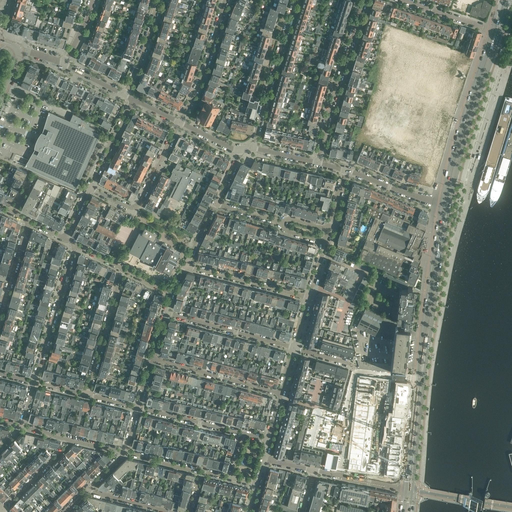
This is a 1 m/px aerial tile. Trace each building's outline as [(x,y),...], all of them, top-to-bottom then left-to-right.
[(16,4),(15,7),(16,7),(24,10),(27,10),(30,11),(39,14),(37,19),(37,20),(35,26),(40,28),(43,20),(44,20),(44,19),(47,11),(45,9),(42,7),(40,8),(32,6),(32,5),(33,0),(27,0),(26,3),(18,0),(18,1),(17,1),(17,2),(16,4)] [(140,3),(139,6),(147,8),(147,7),(148,6),(147,5),(148,3),(140,1),(138,0),(137,0),(137,2),(140,3)] [(475,6),(472,5),(469,14),(477,16),(478,15),(483,17),(486,16),(488,10),(489,11),(492,3),(484,0),(483,0),(483,3),(481,2),(475,4),(475,6)] [(66,1),(65,7),(69,8),(77,10),(77,11),(79,5),(71,3),(70,3),(66,1)] [(236,3),(235,6),(245,11),(248,12),(249,11),(243,8),(245,5),(238,1),(237,1),(236,3)] [(285,9),(286,5),(278,3),(274,2),(272,8),(276,9),(278,10),(284,12),(284,11),(285,10),(285,9)] [(351,6),(338,2),(336,7),(341,9),(349,11),(350,9),(351,7),(351,6)] [(203,3),(201,8),(213,12),(213,10),(214,9),(214,8),(214,7),(214,6),(206,4),(204,3),(203,3)] [(391,5),(390,8),(388,14),(393,16),(396,7),(391,6),(391,5)] [(233,11),(232,12),(240,15),(242,16),(243,16),(244,13),(247,14),(248,12),(245,11),(235,6),(234,9),(233,9),(232,11),(233,11)] [(268,8),(267,12),(269,12),(277,15),(278,14),(278,13),(278,12),(278,10),(276,9),(272,8),(271,7),(266,6),(265,8),(268,8)] [(301,9),(300,11),(311,15),(315,16),(315,14),(309,12),(310,9),(302,6),(302,7),(301,7),(301,8),(301,9)] [(14,12),(14,13),(22,15),(25,16),(26,17),(37,20),(37,19),(39,14),(30,11),(27,10),(24,10),(16,7),(16,8),(15,8),(14,12)] [(103,8),(101,13),(109,16),(111,10),(103,8)] [(201,8),(200,14),(203,15),(211,17),(212,15),(212,14),(213,13),(212,12),(213,12),(201,8)] [(332,9),(332,11),(337,13),(347,16),(348,14),(349,14),(350,12),(349,12),(349,11),(341,9),(338,8),(337,11),(332,9)] [(135,12),(134,15),(136,16),(144,18),(144,17),(145,16),(144,16),(145,13),(135,10),(135,12)] [(268,14),(267,17),(275,20),(276,19),(277,18),(276,17),(277,15),(269,12),(267,12),(263,11),(263,13),(268,14)] [(299,14),(298,15),(299,16),(307,19),(309,20),(310,20),(311,15),(300,11),(300,13),(299,14)] [(230,17),(241,21),(243,16),(242,16),(240,15),(232,12),(232,14),(231,14),(230,16),(231,16),(231,17),(230,17)] [(12,18),(12,19),(18,21),(24,22),(30,24),(35,26),(37,20),(26,17),(25,16),(22,15),(14,13),(13,15),(12,18)] [(109,16),(101,13),(101,14),(100,14),(100,15),(100,16),(99,18),(112,24),(114,24),(114,22),(108,20),(109,16)] [(337,13),(335,18),(346,22),(346,19),(347,20),(348,17),(347,17),(347,16),(337,13)] [(379,15),(371,13),(371,14),(370,14),(369,15),(370,16),(369,18),(377,20),(385,23),(386,21),(378,18),(379,15)] [(409,21),(408,23),(413,25),(414,23),(417,15),(416,15),(416,14),(414,13),(414,14),(411,13),(409,21)] [(199,15),(198,20),(201,21),(209,23),(210,23),(210,21),(211,18),(211,17),(203,15),(202,16),(199,15)] [(297,19),(297,20),(297,21),(297,22),(308,25),(310,20),(309,20),(307,19),(299,16),(299,17),(298,19),(297,19)] [(229,20),(228,22),(242,27),(242,25),(240,24),(241,21),(230,17),(229,17),(228,19),(229,20)] [(265,19),(264,22),(266,23),(274,25),(275,25),(275,23),(275,22),(275,20),(267,17),(267,18),(265,17),(265,19)] [(59,18),(57,24),(59,25),(65,26),(71,27),(72,22),(65,20),(59,18)] [(112,24),(99,18),(98,21),(97,21),(97,22),(97,23),(105,27),(108,28),(109,24),(112,24)] [(334,18),(332,23),(344,27),(345,25),(346,25),(346,22),(335,18),(334,18)] [(368,21),(367,23),(376,26),(380,27),(381,27),(381,25),(376,23),(377,20),(369,18),(368,19),(368,20),(368,21)] [(424,26),(423,28),(428,30),(429,28),(432,20),(430,20),(430,19),(427,18),(427,19),(427,18),(424,26)] [(8,27),(8,29),(9,30),(8,30),(19,33),(26,36),(28,30),(30,24),(24,22),(18,21),(12,19),(12,20),(10,26),(10,27),(9,27),(8,27)] [(39,31),(37,39),(38,39),(38,40),(40,40),(41,40),(42,40),(42,41),(45,32),(48,21),(44,20),(43,20),(40,28),(40,30),(39,31)] [(131,25),(132,26),(140,28),(141,28),(142,26),(141,26),(142,23),(134,21),(131,20),(130,22),(132,23),(131,25)] [(48,43),(48,42),(54,23),(48,21),(45,32),(42,41),(43,41),(43,40),(44,41),(44,42),(46,42),(47,42),(48,43)] [(227,26),(227,27),(235,29),(239,31),(241,27),(228,22),(228,23),(227,26)] [(296,26),(296,27),(308,31),(309,25),(308,25),(297,22),(297,24),(296,24),(295,25),(296,26)] [(57,24),(54,23),(48,42),(53,44),(56,35),(59,25),(57,24)] [(97,23),(95,29),(103,32),(105,27),(97,23)] [(335,27),(334,29),(342,32),(343,32),(344,29),(343,29),(344,27),(332,23),(331,23),(331,25),(335,27)] [(376,26),(367,23),(367,24),(366,24),(366,25),(367,26),(366,28),(377,32),(382,33),(383,31),(375,29),(376,26)] [(30,24),(28,30),(26,36),(27,36),(27,35),(28,36),(30,37),(32,36),(34,29),(35,26),(30,24)] [(199,28),(198,31),(206,33),(207,33),(207,31),(208,28),(199,26),(195,24),(194,26),(199,28)] [(59,25),(56,35),(53,44),(54,44),(56,43),(56,44),(56,45),(57,45),(58,45),(58,46),(59,46),(61,37),(65,26),(59,25)] [(34,29),(32,36),(33,38),(35,39),(35,38),(36,38),(36,39),(37,39),(39,31),(40,30),(40,28),(35,26),(34,29)] [(61,37),(59,46),(60,46),(63,47),(64,46),(67,40),(68,40),(72,28),(71,27),(65,26),(61,37)] [(452,27),(450,35),(454,36),(455,36),(458,28),(453,26),(452,27)] [(272,30),(264,28),(261,27),(259,33),(262,34),(270,37),(270,36),(271,36),(272,34),(271,34),(272,30)] [(365,31),(364,33),(372,36),(375,37),(377,32),(366,28),(366,29),(365,29),(364,31),(365,31)] [(93,34),(101,37),(103,32),(95,29),(94,31),(93,32),(93,33),(93,34)] [(332,29),(330,34),(341,37),(342,37),(342,34),(342,32),(334,29),(332,29)] [(131,31),(128,30),(127,33),(130,34),(129,36),(137,39),(137,38),(138,38),(138,37),(138,36),(139,34),(131,31)] [(159,35),(159,36),(166,39),(168,35),(172,36),(173,34),(168,33),(160,30),(159,32),(159,33),(158,34),(159,35)] [(465,32),(464,34),(468,35),(470,36),(479,39),(481,33),(471,30),(470,33),(469,33),(465,32)] [(224,34),(224,35),(224,36),(224,37),(232,39),(234,40),(236,35),(233,34),(226,32),(225,34),(224,34)] [(93,34),(91,40),(99,43),(101,37),(93,34)] [(196,38),(195,41),(203,44),(203,43),(204,43),(204,42),(203,41),(204,41),(204,39),(196,36),(190,34),(190,37),(196,38)] [(330,34),(328,39),(339,42),(340,42),(341,40),(340,40),(341,37),(330,34)] [(127,36),(124,35),(123,37),(126,38),(125,40),(128,41),(136,44),(136,43),(137,42),(136,41),(137,41),(137,39),(129,36),(127,36)] [(467,37),(466,41),(469,41),(477,44),(479,39),(470,36),(468,35),(467,37)] [(157,40),(157,41),(165,44),(166,41),(168,42),(170,43),(171,41),(166,39),(159,36),(158,37),(157,38),(157,39),(157,40)] [(330,42),(329,45),(337,48),(338,47),(339,45),(338,45),(339,42),(328,39),(325,38),(324,40),(330,42)] [(90,39),(88,44),(91,45),(96,47),(102,50),(105,45),(99,43),(91,40),(90,39)] [(258,39),(256,44),(259,44),(267,47),(268,45),(268,44),(269,43),(268,42),(258,39)] [(362,42),(361,44),(371,47),(372,45),(370,44),(371,41),(362,39),(361,41),(362,42)] [(475,50),(477,44),(469,41),(464,40),(463,46),(475,50)] [(156,45),(155,46),(163,49),(164,46),(169,48),(170,46),(165,44),(157,41),(156,43),(155,44),(156,45)] [(84,42),(82,46),(80,50),(82,51),(78,58),(79,60),(83,62),(87,54),(87,53),(91,45),(88,44),(85,42),(84,42)] [(289,47),(289,48),(298,50),(300,51),(302,46),(299,45),(291,42),(290,44),(289,45),(289,46),(289,47)] [(360,47),(359,49),(369,52),(371,47),(361,44),(360,44),(359,46),(360,47)] [(87,54),(83,62),(86,63),(88,64),(92,56),(96,48),(96,47),(91,45),(87,53),(87,54)] [(192,48),(191,51),(200,54),(201,53),(201,52),(201,51),(201,49),(193,46),(188,45),(188,47),(192,48)] [(461,45),(460,47),(463,49),(462,52),(463,52),(474,56),(475,50),(463,46),(461,45)] [(165,53),(166,50),(163,49),(155,46),(155,48),(154,48),(154,49),(154,50),(154,51),(162,54),(163,51),(165,53)] [(96,48),(92,56),(88,64),(93,66),(97,58),(94,57),(95,54),(97,51),(97,49),(96,48)] [(253,48),(252,54),(264,57),(264,55),(265,55),(265,53),(265,52),(253,48)] [(288,50),(288,53),(296,56),(297,53),(298,50),(289,48),(288,48),(288,50)] [(323,49),(322,54),(324,55),(326,56),(334,58),(334,57),(335,57),(336,55),(335,55),(336,53),(328,50),(323,49)] [(358,52),(357,54),(366,57),(369,58),(370,52),(369,52),(359,49),(358,50),(358,51),(358,52)] [(152,55),(152,56),(160,59),(161,56),(166,58),(167,56),(162,54),(154,51),(153,53),(152,53),(152,54),(152,55)] [(218,57),(228,60),(229,57),(232,58),(232,56),(227,54),(219,52),(219,54),(218,55),(217,56),(218,57)] [(103,59),(98,69),(103,72),(107,64),(107,63),(107,64),(104,62),(108,54),(106,53),(104,57),(103,59)] [(253,56),(252,59),(262,63),(262,62),(263,62),(263,60),(264,57),(252,54),(250,53),(249,55),(253,56)] [(287,55),(286,58),(294,61),(297,62),(299,56),(296,56),(288,53),(287,53),(286,55),(287,55)] [(322,54),(321,56),(323,57),(325,58),(324,62),(332,64),(332,63),(333,63),(334,61),(333,60),(334,58),(326,56),(324,55),(322,54)] [(356,57),(356,59),(366,63),(367,61),(365,60),(366,57),(357,54),(357,55),(356,55),(356,56),(356,57)] [(93,66),(93,67),(98,69),(103,59),(98,56),(97,58),(93,66)] [(150,61),(159,64),(160,59),(152,56),(152,58),(151,58),(150,59),(151,60),(151,61),(150,61)] [(188,56),(186,62),(188,62),(196,65),(197,64),(198,63),(197,62),(198,59),(188,56)] [(216,62),(227,65),(228,60),(218,57),(217,59),(216,60),(216,61),(216,62)] [(117,69),(113,77),(117,79),(119,78),(120,75),(122,76),(125,69),(123,68),(126,63),(128,60),(122,58),(121,61),(117,67),(117,68),(117,69)] [(249,61),(248,64),(260,68),(261,67),(262,66),(261,65),(262,63),(252,59),(249,58),(248,60),(249,61)] [(285,62),(284,64),(293,66),(296,67),(297,67),(298,65),(293,64),(294,61),(286,58),(286,59),(285,59),(285,60),(284,60),(284,61),(285,62)] [(113,65),(108,74),(110,74),(110,75),(113,77),(117,69),(117,68),(114,67),(117,61),(115,60),(114,61),(113,65)] [(319,60),(318,66),(323,67),(330,69),(332,64),(324,62),(323,62),(319,60)] [(148,66),(159,71),(160,67),(158,66),(159,65),(159,64),(150,61),(150,63),(149,64),(148,65),(148,66)] [(107,64),(103,72),(106,73),(108,74),(113,65),(111,63),(110,65),(107,64)] [(249,66),(248,69),(259,73),(259,72),(260,72),(260,71),(260,70),(260,68),(248,64),(247,63),(247,66),(249,66)] [(29,65),(27,69),(28,70),(35,73),(36,73),(43,76),(43,75),(38,72),(40,69),(38,67),(39,65),(35,64),(34,64),(33,66),(31,65),(29,65)] [(283,69),(291,71),(294,72),(296,67),(293,66),(284,64),(283,64),(283,65),(283,66),(283,69)] [(353,67),(353,69),(361,72),(366,74),(366,71),(361,70),(362,67),(353,64),(353,67)] [(147,70),(146,72),(147,72),(150,74),(150,75),(151,76),(155,77),(158,79),(159,77),(158,77),(160,71),(159,71),(148,66),(148,67),(147,67),(147,68),(147,69),(147,70)] [(185,69),(184,73),(193,75),(194,74),(194,73),(194,72),(195,70),(186,67),(184,67),(182,66),(181,68),(185,69)] [(399,132),(394,148),(421,156),(422,156),(423,157),(424,157),(425,158),(425,159),(426,160),(426,162),(426,163),(426,164),(420,185),(431,188),(432,188),(433,188),(433,187),(434,186),(437,174),(438,171),(439,166),(440,167),(440,164),(441,159),(442,160),(443,157),(442,157),(443,152),(441,151),(442,149),(443,149),(444,146),(444,147),(445,144),(444,144),(447,135),(449,136),(450,134),(449,133),(450,131),(449,130),(452,120),(453,120),(454,117),(455,114),(456,109),(457,109),(458,106),(457,106),(458,101),(459,101),(460,98),(461,93),(463,90),(462,90),(464,84),(462,84),(463,82),(461,81),(461,79),(449,76),(433,71),(432,72),(427,70),(419,67),(418,70),(419,70),(418,73),(417,72),(416,75),(417,76),(416,78),(416,79),(415,83),(414,83),(414,84),(415,84),(414,86),(413,86),(412,89),(413,89),(412,91),(411,94),(411,96),(410,96),(409,99),(410,99),(409,101),(408,104),(408,105),(408,107),(407,107),(406,110),(407,110),(406,112),(405,112),(404,115),(405,115),(404,117),(403,120),(403,122),(402,122),(401,125),(402,125),(401,128),(401,127),(400,130),(400,133),(399,132)] [(248,69),(246,74),(248,75),(257,78),(257,77),(258,77),(258,76),(258,75),(259,73),(248,69)] [(281,74),(290,76),(295,77),(296,75),(290,73),(291,71),(283,69),(282,69),(282,70),(281,70),(281,71),(282,71),(281,73),(281,74)] [(36,73),(35,73),(28,70),(27,70),(26,71),(27,72),(26,75),(34,78),(36,73)] [(43,82),(42,84),(40,87),(38,93),(43,95),(44,92),(50,82),(54,73),(49,70),(47,74),(45,78),(43,82)] [(181,71),(180,74),(182,74),(181,77),(183,77),(192,81),(193,78),(192,77),(193,75),(184,73),(181,71)] [(54,73),(50,82),(53,83),(52,86),(53,87),(55,84),(59,76),(57,75),(54,73)] [(211,78),(218,82),(220,79),(223,80),(224,78),(213,73),(212,76),(211,76),(210,77),(211,78)] [(289,79),(290,76),(281,74),(280,74),(280,75),(280,76),(280,77),(280,79),(288,81),(293,82),(294,80),(290,79),(289,79)] [(348,83),(348,84),(356,86),(358,86),(365,88),(366,84),(362,83),(364,79),(359,77),(351,74),(348,83)] [(26,75),(25,77),(24,77),(23,78),(24,79),(24,80),(34,84),(36,79),(34,78),(26,75)] [(175,87),(179,90),(187,94),(191,87),(183,82),(182,82),(176,79),(170,76),(169,75),(165,82),(175,87)] [(247,80),(248,80),(255,83),(256,83),(256,82),(257,81),(256,80),(257,78),(248,75),(247,80)] [(59,76),(55,84),(53,87),(52,89),(54,90),(57,85),(60,87),(64,78),(61,77),(59,76)] [(176,79),(182,82),(183,82),(191,87),(191,86),(192,82),(192,81),(184,78),(183,78),(183,77),(181,77),(180,79),(177,77),(176,79)] [(64,78),(60,87),(57,91),(60,93),(58,98),(60,99),(65,88),(69,81),(64,78)] [(209,83),(208,83),(216,87),(217,84),(229,89),(230,86),(226,85),(218,82),(211,78),(209,81),(208,81),(208,82),(209,83)] [(38,93),(40,87),(34,84),(24,80),(23,80),(23,79),(21,85),(21,87),(30,91),(30,89),(38,93)] [(149,88),(147,93),(147,94),(149,94),(150,94),(152,95),(156,87),(160,80),(158,79),(155,84),(154,86),(151,85),(150,86),(149,88)] [(247,82),(246,85),(254,88),(255,87),(255,86),(255,85),(255,83),(248,80),(247,80),(243,79),(243,81),(247,82)] [(69,81),(65,88),(60,99),(58,103),(63,105),(64,104),(70,91),(74,83),(69,81)] [(146,83),(145,83),(141,81),(140,84),(139,83),(137,87),(138,89),(141,91),(142,90),(142,91),(144,92),(147,93),(149,88),(150,86),(146,84),(146,83)] [(74,83),(70,91),(64,104),(63,105),(68,108),(74,96),(75,94),(79,86),(77,85),(78,85),(74,83)] [(206,87),(206,88),(216,92),(218,90),(221,91),(222,89),(216,87),(208,83),(207,86),(206,86),(206,87)] [(156,87),(152,95),(152,96),(153,96),(154,97),(155,97),(157,98),(161,90),(163,86),(161,84),(158,89),(156,87)] [(244,90),(245,90),(249,91),(252,93),(253,92),(254,91),(253,90),(254,88),(246,85),(242,84),(242,86),(243,87),(243,90),(244,90)] [(79,86),(75,94),(74,96),(76,97),(77,95),(80,97),(80,96),(84,89),(84,88),(83,88),(83,87),(82,87),(79,86)] [(161,90),(157,98),(160,99),(160,100),(161,100),(162,100),(166,92),(163,91),(165,86),(163,86),(161,90)] [(312,87),(311,92),(323,95),(324,95),(324,93),(325,90),(317,88),(312,87)] [(168,88),(166,92),(162,100),(164,101),(164,102),(166,103),(167,103),(171,95),(168,93),(170,89),(168,88)] [(214,98),(216,92),(206,88),(205,91),(204,91),(204,92),(204,93),(208,95),(214,98)] [(84,89),(80,96),(83,98),(82,100),(82,101),(79,107),(81,108),(85,99),(89,91),(87,90),(86,89),(85,89),(84,89)] [(111,89),(109,94),(124,101),(126,96),(111,89)] [(275,94),(283,96),(283,97),(288,98),(289,92),(287,92),(285,91),(277,89),(276,90),(275,91),(276,92),(275,94)] [(178,93),(172,105),(179,109),(184,101),(187,94),(179,90),(178,93)] [(239,95),(242,96),(249,99),(251,98),(250,97),(250,96),(251,96),(252,95),(253,94),(252,93),(249,91),(245,90),(244,90),(243,93),(239,92),(239,93),(233,91),(232,93),(239,95)] [(89,91),(85,99),(91,101),(95,93),(91,92),(89,91)] [(311,92),(309,97),(322,100),(322,98),(323,98),(323,96),(323,95),(311,92)] [(95,93),(91,101),(92,102),(91,104),(93,105),(90,109),(93,110),(95,106),(96,104),(96,103),(100,96),(95,93)] [(204,93),(202,98),(206,101),(220,107),(220,106),(222,107),(222,106),(223,104),(222,103),(222,102),(218,100),(214,98),(208,95),(204,93)] [(171,95),(167,103),(168,103),(168,104),(169,104),(170,104),(172,105),(177,95),(175,94),(174,96),(171,95)] [(274,97),(274,99),(282,102),(282,101),(285,102),(286,103),(288,98),(283,97),(283,96),(275,94),(274,95),(274,96),(274,97)] [(344,97),(344,99),(358,103),(359,101),(355,100),(356,97),(353,96),(345,94),(345,95),(344,95),(344,96),(344,97)] [(96,103),(101,106),(105,98),(100,96),(96,103)] [(309,97),(308,102),(320,105),(321,105),(322,103),(321,103),(322,100),(309,97)] [(108,100),(105,98),(101,106),(101,107),(106,109),(110,101),(108,100)] [(242,100),(241,103),(242,103),(248,105),(253,106),(256,108),(257,108),(258,104),(258,103),(259,102),(258,101),(259,100),(254,99),(251,98),(249,99),(250,99),(249,102),(242,100)] [(110,101),(106,109),(111,112),(111,111),(115,103),(112,102),(110,101)] [(220,107),(206,101),(205,103),(204,102),(200,109),(202,110),(199,116),(197,115),(196,118),(196,119),(197,119),(198,120),(199,120),(202,121),(201,121),(202,122),(202,121),(206,123),(206,124),(206,123),(211,125),(213,120),(214,120),(214,119),(215,117),(216,117),(216,116),(215,116),(217,113),(217,114),(217,113),(218,110),(219,110),(218,110),(220,107)] [(312,105),(311,108),(319,110),(320,110),(320,108),(320,105),(308,102),(307,102),(307,104),(312,105)] [(115,103),(111,111),(111,112),(107,118),(107,120),(110,122),(110,120),(109,119),(111,115),(114,116),(116,113),(120,107),(119,105),(115,103)] [(246,109),(245,113),(250,115),(249,116),(252,117),(253,117),(254,117),(255,116),(256,115),(255,114),(257,108),(256,108),(253,106),(248,105),(247,107),(244,106),(243,108),(246,109)] [(306,113),(318,116),(318,113),(319,113),(319,112),(319,111),(319,110),(311,108),(308,107),(306,113)] [(33,162),(31,167),(32,168),(49,176),(55,179),(75,187),(75,188),(78,182),(80,177),(87,161),(88,160),(95,144),(95,143),(96,142),(97,139),(99,134),(94,132),(95,129),(90,125),(91,122),(73,113),(70,121),(68,120),(52,113),(50,112),(44,132),(42,136),(44,137),(44,139),(42,144),(41,145),(39,145),(37,148),(40,149),(35,160),(34,160),(33,162)] [(305,112),(304,118),(316,121),(316,120),(317,120),(317,119),(317,118),(318,116),(306,113),(305,112)] [(133,114),(129,122),(128,124),(125,129),(131,132),(133,128),(134,125),(135,124),(139,116),(139,115),(135,113),(133,114)] [(219,125),(217,128),(218,128),(218,129),(219,129),(220,129),(222,130),(226,122),(228,118),(230,115),(227,114),(226,116),(226,117),(225,119),(222,118),(221,119),(218,124),(219,125)] [(349,118),(339,115),(339,116),(338,116),(338,118),(338,121),(346,123),(348,123),(350,124),(351,122),(348,121),(349,118)] [(139,116),(135,124),(134,125),(139,128),(140,126),(144,118),(143,118),(143,117),(142,117),(141,117),(139,116)] [(144,118),(140,126),(139,128),(144,130),(145,129),(149,121),(147,120),(146,119),(145,118),(144,118)] [(228,118),(222,130),(223,130),(223,131),(224,132),(225,132),(228,133),(230,128),(232,120),(228,118)] [(304,118),(303,123),(310,125),(315,126),(316,123),(317,122),(316,121),(304,118)] [(104,119),(101,124),(109,128),(112,123),(110,122),(107,120),(104,119)] [(149,121),(145,129),(144,130),(149,133),(150,131),(154,123),(153,123),(153,122),(152,121),(151,122),(149,121)] [(154,123),(150,131),(149,133),(154,135),(154,134),(158,126),(156,125),(156,124),(155,123),(154,123)] [(310,125),(309,127),(307,127),(306,130),(309,131),(311,131),(314,132),(316,133),(316,132),(318,126),(315,126),(310,125)] [(158,126),(154,134),(154,135),(159,138),(163,128),(163,127),(162,126),(161,127),(158,126)] [(159,138),(156,142),(155,145),(160,147),(162,144),(161,143),(159,142),(160,141),(160,140),(160,139),(161,138),(163,139),(163,138),(164,139),(168,131),(168,130),(164,128),(163,128),(159,138)] [(123,135),(124,136),(130,139),(133,133),(131,132),(125,129),(123,135)] [(346,134),(343,133),(335,131),(334,133),(333,134),(333,135),(333,136),(340,138),(341,138),(345,139),(346,134)] [(293,134),(288,133),(285,143),(288,144),(289,145),(290,145),(291,145),(293,134)] [(124,136),(122,141),(129,144),(132,139),(130,139),(124,136)] [(176,144),(175,147),(172,152),(177,154),(178,152),(180,147),(181,147),(185,138),(181,136),(179,137),(175,144),(176,144)] [(158,153),(160,147),(155,145),(151,143),(143,138),(140,144),(148,148),(156,152),(158,153)] [(185,138),(181,147),(180,148),(182,149),(183,147),(186,149),(190,141),(189,141),(189,140),(188,139),(187,140),(185,138)] [(331,144),(329,154),(333,155),(336,155),(338,146),(339,143),(339,139),(336,138),(335,145),(331,144)] [(122,141),(120,146),(127,149),(129,150),(130,148),(128,147),(129,144),(122,141)] [(190,141),(186,149),(191,151),(195,143),(194,143),(194,142),(193,142),(192,142),(190,141)] [(191,151),(190,153),(192,155),(190,158),(191,159),(193,159),(194,156),(199,146),(197,145),(197,144),(196,144),(195,144),(195,143),(191,151)] [(205,148),(200,145),(199,146),(194,156),(197,158),(195,162),(197,163),(199,159),(205,148)] [(120,146),(117,150),(124,154),(126,152),(130,154),(131,152),(129,150),(127,149),(120,146)] [(148,148),(146,153),(153,157),(156,152),(148,148)] [(199,159),(204,162),(205,161),(210,151),(207,150),(207,149),(205,148),(199,159)] [(360,153),(357,161),(359,162),(360,163),(362,164),(365,155),(362,154),(364,149),(362,148),(360,153)] [(117,150),(115,155),(122,159),(129,163),(130,163),(131,161),(123,157),(124,154),(117,150)] [(210,151),(205,161),(210,163),(215,153),(212,152),(211,151),(210,151)] [(169,158),(177,162),(178,162),(179,163),(182,157),(177,154),(172,152),(171,153),(171,154),(170,154),(170,155),(169,158)] [(365,155),(362,164),(363,164),(364,164),(367,165),(370,157),(372,153),(370,152),(368,156),(365,155)] [(146,153),(143,158),(151,162),(153,157),(146,153)] [(215,153),(210,163),(215,166),(215,165),(220,156),(217,155),(217,154),(216,154),(215,154),(215,153)] [(115,155),(112,160),(119,164),(122,159),(115,155)] [(220,156),(215,165),(220,168),(220,167),(221,166),(225,158),(224,158),(222,157),(221,156),(220,156)] [(139,162),(141,163),(148,167),(151,162),(143,158),(141,157),(139,162)] [(375,159),(370,157),(367,165),(369,166),(370,167),(371,168),(375,159)] [(225,170),(229,162),(229,160),(225,158),(221,166),(220,167),(225,170)] [(380,161),(375,159),(371,168),(373,169),(374,168),(376,169),(380,161)] [(119,164),(112,160),(110,165),(117,169),(119,164)] [(255,160),(251,168),(252,168),(256,170),(256,171),(257,170),(258,171),(261,173),(261,171),(262,171),(263,163),(260,162),(258,161),(258,162),(255,160)] [(380,161),(376,169),(379,170),(379,171),(381,172),(385,163),(380,161)] [(171,175),(170,178),(172,179),(173,179),(174,180),(177,181),(176,183),(172,191),(171,193),(170,196),(172,197),(179,200),(191,177),(192,178),(198,181),(199,181),(199,182),(201,179),(203,175),(199,173),(193,170),(189,168),(187,166),(184,171),(183,170),(179,169),(182,164),(179,163),(178,162),(177,162),(176,165),(175,164),(174,167),(174,168),(173,168),(171,171),(172,171),(170,174),(171,175)] [(389,165),(386,173),(389,175),(389,176),(391,176),(394,167),(392,166),(393,163),(391,162),(390,164),(389,165)] [(134,166),(138,168),(146,172),(148,167),(141,163),(139,166),(135,164),(134,166)] [(385,163),(381,172),(382,173),(383,172),(386,173),(389,165),(385,163)] [(9,168),(15,171),(17,172),(25,176),(27,172),(16,166),(11,164),(10,165),(9,168)] [(241,164),(240,168),(247,172),(249,169),(251,170),(252,168),(251,168),(243,164),(241,164)] [(110,165),(107,170),(109,171),(114,174),(115,175),(117,176),(119,176),(120,174),(117,173),(115,172),(117,169),(110,165)] [(275,165),(273,174),(272,177),(271,181),(273,182),(274,177),(275,174),(278,175),(280,167),(280,166),(275,165)] [(137,170),(136,173),(143,177),(146,172),(138,168),(134,166),(133,168),(137,170)] [(202,167),(199,173),(203,175),(203,174),(211,179),(214,173),(211,172),(209,171),(207,170),(205,169),(202,167)] [(394,167),(391,176),(392,177),(393,177),(396,178),(399,170),(394,167)] [(399,170),(396,178),(398,179),(399,180),(400,180),(404,172),(405,169),(400,167),(399,170)] [(240,168),(237,173),(245,177),(247,172),(240,168)] [(104,172),(102,175),(100,179),(101,179),(100,181),(100,183),(104,185),(107,178),(105,176),(106,174),(107,174),(109,171),(107,170),(105,169),(105,170),(104,171),(104,172)] [(15,171),(13,175),(23,180),(25,176),(17,172),(15,171)] [(404,172),(400,180),(402,181),(403,181),(406,182),(406,181),(409,174),(404,172)] [(414,174),(412,183),(413,183),(414,183),(417,184),(419,184),(421,176),(421,174),(420,174),(420,173),(415,172),(414,174)] [(136,173),(134,176),(131,174),(130,176),(134,178),(135,178),(141,181),(143,177),(136,173)] [(159,178),(167,182),(169,177),(161,173),(160,176),(159,176),(159,177),(159,178)] [(214,173),(211,179),(219,182),(222,177),(217,175),(214,173)] [(237,173),(234,178),(242,182),(245,177),(237,173)] [(15,177),(14,179),(21,183),(23,180),(13,175),(12,174),(11,176),(15,177)] [(107,178),(104,185),(109,187),(115,175),(114,174),(112,178),(111,177),(110,179),(108,178),(107,178)] [(115,175),(109,187),(114,190),(117,183),(115,181),(117,176),(115,175)] [(55,184),(38,177),(33,186),(41,190),(50,194),(55,184)] [(123,179),(131,183),(137,186),(138,186),(141,181),(135,178),(134,178),(133,180),(130,178),(129,179),(127,178),(126,179),(124,177),(123,179)] [(322,185),(321,187),(324,187),(324,188),(327,189),(327,187),(330,178),(324,177),(324,179),(323,179),(322,185)] [(157,183),(156,183),(164,187),(167,188),(169,184),(167,182),(159,178),(158,180),(157,181),(156,182),(157,183)] [(208,182),(210,183),(217,187),(219,182),(211,179),(210,178),(208,182)] [(234,178),(225,197),(226,199),(229,200),(231,199),(240,201),(243,193),(244,187),(245,184),(246,184),(242,182),(234,178)] [(336,180),(330,178),(327,187),(327,189),(326,193),(325,196),(329,197),(331,197),(333,189),(336,180)] [(7,181),(12,183),(19,187),(21,183),(14,179),(13,181),(10,180),(8,179),(7,181)] [(117,183),(114,190),(118,192),(122,185),(124,181),(121,180),(119,184),(117,183)] [(8,184),(10,186),(10,187),(12,188),(17,191),(19,187),(12,183),(7,181),(6,183),(8,184)] [(121,194),(122,194),(123,195),(127,187),(129,184),(127,183),(125,187),(122,185),(118,192),(119,193),(119,194),(121,194)] [(127,187),(123,195),(128,197),(132,190),(129,189),(131,185),(129,183),(129,184),(127,187)] [(154,188),(162,192),(164,187),(156,183),(155,185),(154,187),(154,188)] [(207,185),(205,187),(214,192),(217,187),(210,183),(208,186),(207,185)] [(351,190),(348,198),(352,199),(354,191),(358,193),(361,185),(354,183),(352,184),(350,190),(351,190)] [(61,187),(55,184),(50,194),(51,195),(56,197),(58,192),(61,187)] [(132,190),(128,197),(132,199),(133,199),(135,196),(135,197),(138,190),(139,191),(139,190),(140,188),(140,187),(138,186),(137,186),(135,188),(136,189),(135,192),(132,190)] [(206,190),(205,193),(212,196),(214,192),(205,187),(204,189),(206,190)] [(361,203),(363,204),(366,196),(369,197),(369,196),(371,189),(371,188),(366,187),(363,195),(361,202),(361,203)] [(12,188),(10,193),(6,203),(10,205),(11,204),(17,191),(12,188)] [(152,192),(152,193),(159,196),(162,192),(154,188),(153,190),(152,190),(152,191),(152,192)] [(257,206),(260,195),(256,194),(258,189),(256,188),(254,196),(251,204),(257,206)] [(40,193),(32,189),(29,194),(37,198),(40,193)] [(371,189),(369,196),(371,197),(375,199),(376,199),(379,192),(377,191),(375,190),(374,190),(371,189)] [(37,198),(46,202),(47,203),(51,195),(50,194),(41,190),(40,193),(37,198)] [(67,193),(66,195),(74,199),(77,194),(68,190),(66,192),(67,193)] [(260,195),(257,206),(262,207),(265,195),(263,194),(264,192),(261,191),(260,195)] [(4,193),(1,201),(6,203),(10,193),(8,192),(7,195),(4,193)] [(379,192),(376,199),(381,201),(384,194),(383,194),(382,193),(381,193),(379,192)] [(149,197),(157,201),(159,196),(152,193),(151,195),(150,195),(149,196),(149,197)] [(205,193),(202,197),(210,201),(212,196),(205,193)] [(29,194),(21,210),(37,218),(41,211),(46,202),(37,198),(29,194)] [(384,194),(381,201),(386,204),(389,197),(387,196),(386,195),(385,194),(385,195),(384,194)] [(55,198),(56,197),(51,195),(47,203),(49,204),(48,206),(50,207),(51,207),(54,201),(55,198)] [(62,197),(62,199),(71,204),(74,199),(66,195),(64,198),(62,197)] [(270,201),(267,209),(272,210),(272,211),(275,202),(276,200),(272,199),(273,196),(271,195),(271,196),(271,197),(270,201)] [(92,197),(90,201),(99,206),(100,204),(101,204),(102,201),(93,196),(92,197)] [(202,199),(200,202),(207,206),(210,201),(202,197),(200,196),(199,198),(202,199)] [(147,201),(147,202),(155,206),(157,201),(149,197),(148,199),(147,199),(147,201)] [(386,204),(386,205),(390,208),(391,206),(394,199),(393,198),(392,197),(391,198),(389,197),(386,204)] [(275,202),(272,211),(277,212),(280,204),(280,203),(281,200),(276,198),(276,200),(275,202)] [(285,206),(284,211),(289,213),(291,204),(292,202),(293,198),(291,198),(290,201),(287,201),(286,204),(285,205),(285,206)] [(62,199),(59,204),(61,205),(69,209),(71,204),(62,199)] [(347,205),(347,206),(355,208),(357,202),(356,201),(353,200),(349,199),(349,200),(348,199),(346,205),(347,205)] [(394,199),(391,206),(394,207),(391,214),(393,215),(399,201),(397,200),(397,199),(395,199),(394,199)] [(280,204),(277,212),(279,213),(280,214),(282,215),(283,214),(284,211),(285,206),(285,205),(282,204),(283,203),(283,201),(281,200),(280,203),(280,204)] [(58,211),(58,210),(61,205),(59,204),(54,201),(51,207),(54,209),(58,211)] [(100,206),(99,206),(90,201),(87,205),(95,209),(98,210),(100,206)] [(297,206),(294,214),(300,215),(302,207),(303,204),(303,203),(298,201),(297,204),(297,205),(297,206)] [(399,201),(394,213),(396,214),(398,209),(401,210),(404,203),(403,202),(402,202),(401,202),(399,201)] [(155,206),(147,202),(146,204),(145,204),(144,205),(145,207),(152,211),(155,206)] [(200,202),(198,207),(205,211),(207,206),(200,202)] [(291,204),(289,213),(294,214),(297,206),(297,205),(297,204),(295,203),(294,205),(291,204)] [(401,210),(400,212),(405,214),(409,205),(407,204),(406,203),(405,203),(404,203),(401,210)] [(302,207),(300,215),(305,217),(306,214),(307,209),(308,206),(303,204),(302,207)] [(364,212),(365,212),(371,215),(376,217),(380,218),(383,211),(381,210),(376,208),(373,207),(371,206),(367,204),(364,212)] [(41,211),(37,218),(42,221),(46,214),(48,211),(49,209),(50,207),(48,206),(47,205),(43,212),(41,211)] [(58,210),(59,210),(65,213),(66,214),(69,209),(61,205),(58,210)] [(95,209),(87,205),(85,209),(96,214),(97,212),(94,211),(95,209)] [(405,214),(405,215),(407,216),(408,213),(412,215),(415,208),(414,207),(412,206),(411,206),(409,205),(405,214)] [(195,206),(193,211),(195,212),(202,215),(205,211),(198,207),(195,206)] [(313,210),(310,219),(315,220),(317,215),(318,211),(318,210),(319,207),(317,206),(315,211),(313,210)] [(346,211),(354,213),(356,214),(357,214),(358,211),(357,211),(355,211),(355,208),(347,206),(346,211)] [(110,207),(106,214),(106,216),(105,218),(107,219),(104,224),(107,225),(110,219),(115,210),(113,209),(113,208),(111,207),(110,208),(110,207)] [(118,212),(118,211),(116,209),(115,210),(110,219),(113,220),(110,227),(112,228),(112,227),(115,221),(120,212),(118,212)] [(315,220),(322,223),(324,222),(325,217),(320,216),(321,211),(318,210),(318,211),(317,215),(315,220)] [(414,210),(413,213),(419,215),(426,218),(428,214),(427,214),(427,213),(421,210),(420,211),(419,213),(417,212),(418,211),(414,210)] [(48,211),(46,214),(42,221),(47,223),(51,216),(52,213),(48,211)] [(383,211),(380,218),(380,219),(385,221),(388,222),(391,214),(388,213),(385,212),(383,211)] [(124,215),(123,214),(123,213),(120,212),(120,213),(120,212),(115,221),(118,223),(117,225),(116,227),(115,228),(112,227),(112,228),(117,230),(120,224),(124,215)] [(195,212),(193,216),(200,220),(202,215),(195,212)] [(83,213),(81,217),(94,224),(95,222),(90,219),(91,217),(83,213)] [(217,213),(215,218),(222,221),(222,222),(224,219),(226,220),(227,216),(219,214),(217,213)] [(51,216),(47,223),(52,225),(57,216),(55,214),(54,215),(53,217),(51,216)] [(391,214),(388,222),(406,230),(409,223),(410,223),(409,223),(405,221),(403,220),(400,219),(393,215),(391,214)] [(413,216),(412,218),(418,221),(425,224),(426,220),(426,218),(419,215),(418,218),(413,216)] [(7,216),(4,225),(0,234),(3,235),(6,226),(8,227),(11,218),(7,216)] [(57,216),(52,225),(56,228),(59,220),(61,218),(57,216)] [(193,216),(190,221),(198,225),(200,220),(193,216)] [(228,225),(228,226),(226,231),(229,232),(230,226),(233,227),(235,219),(227,216),(226,220),(229,222),(228,225)] [(345,216),(344,222),(352,224),(354,225),(354,222),(353,221),(353,219),(352,219),(345,216)] [(81,217),(79,222),(80,222),(84,224),(86,225),(88,223),(93,226),(94,224),(81,217)] [(178,224),(186,228),(193,232),(195,231),(198,225),(190,221),(185,218),(182,217),(179,223),(178,224)] [(369,232),(367,236),(377,240),(385,221),(380,219),(380,218),(376,217),(369,232)] [(59,220),(56,228),(60,230),(62,229),(66,221),(61,218),(59,220)] [(215,218),(212,223),(220,226),(224,228),(226,230),(227,228),(220,225),(222,222),(222,221),(215,218)] [(14,219),(10,228),(13,229),(8,237),(10,238),(14,231),(15,230),(18,221),(14,219)] [(235,219),(233,227),(231,232),(233,232),(233,231),(237,232),(241,220),(235,219)] [(237,232),(237,235),(239,235),(240,232),(243,233),(243,230),(246,222),(245,221),(244,221),(243,221),(241,220),(237,232)] [(18,221),(15,230),(14,231),(10,238),(16,241),(17,239),(14,237),(15,234),(18,235),(19,232),(21,223),(18,221)] [(385,221),(377,240),(404,252),(412,232),(406,230),(388,222),(385,221)] [(411,224),(416,226),(424,229),(425,225),(425,224),(418,221),(417,224),(412,222),(411,224)] [(73,236),(76,238),(80,231),(83,226),(84,224),(80,222),(79,222),(72,235),(73,236)] [(251,224),(246,222),(243,230),(243,233),(242,237),(244,237),(245,234),(246,231),(249,232),(251,224)] [(212,223),(210,227),(217,231),(220,226),(212,223)] [(409,223),(406,230),(412,232),(422,236),(425,229),(424,229),(416,226),(411,224),(410,223),(409,223)] [(105,235),(111,238),(113,239),(116,233),(103,226),(98,224),(95,230),(100,232),(103,234),(105,235)] [(104,224),(103,226),(116,233),(117,230),(112,228),(110,227),(107,225),(104,224)] [(251,224),(249,232),(248,235),(247,238),(249,239),(250,235),(251,236),(251,233),(254,234),(256,225),(251,224)] [(256,225),(254,234),(252,240),(254,241),(256,234),(259,235),(262,227),(256,225)] [(83,226),(80,231),(76,238),(81,240),(85,233),(82,232),(84,227),(83,226)] [(156,236),(157,233),(145,227),(142,234),(139,233),(138,235),(129,252),(144,259),(143,261),(152,266),(152,267),(153,267),(153,268),(154,268),(155,267),(156,266),(170,273),(174,266),(172,266),(174,263),(175,263),(176,263),(177,263),(177,262),(177,261),(177,260),(180,254),(166,247),(167,246),(167,245),(166,244),(166,243),(165,243),(164,243),(163,244),(162,244),(161,246),(155,243),(156,240),(157,240),(158,240),(159,240),(159,239),(159,238),(159,237),(156,236)] [(210,227),(207,232),(214,236),(220,238),(220,237),(216,234),(217,231),(210,227)] [(259,235),(258,239),(263,241),(267,228),(267,229),(262,227),(259,235)] [(267,228),(263,241),(269,242),(272,230),(267,228)] [(32,230),(29,239),(27,248),(32,250),(34,243),(35,241),(38,232),(33,229),(32,230)] [(90,236),(86,243),(91,245),(94,238),(91,237),(95,230),(93,229),(92,231),(90,235),(90,236)] [(274,242),(277,234),(278,231),(277,230),(275,229),(274,230),(272,230),(269,242),(268,243),(273,245),(274,244),(274,242)] [(85,233),(81,240),(86,243),(90,235),(92,231),(90,231),(88,235),(85,233)] [(38,232),(35,241),(34,243),(36,243),(37,241),(40,243),(43,234),(38,232)] [(94,238),(91,245),(95,248),(99,240),(103,234),(100,232),(96,239),(94,238)] [(207,232),(205,237),(211,240),(212,241),(214,238),(219,240),(220,238),(214,236),(207,232)] [(404,252),(411,255),(411,254),(413,255),(412,258),(418,260),(419,258),(420,258),(422,253),(420,252),(423,247),(421,246),(421,245),(420,245),(424,237),(422,236),(412,232),(404,252)] [(40,243),(37,251),(40,252),(42,244),(45,245),(47,236),(43,234),(40,243)] [(99,240),(95,248),(100,250),(104,243),(105,241),(102,240),(105,235),(103,234),(99,240)] [(277,234),(274,242),(274,244),(279,246),(280,244),(282,236),(277,234)] [(7,242),(6,245),(14,247),(16,242),(16,241),(10,238),(8,237),(7,236),(5,241),(7,242)] [(45,245),(45,246),(42,253),(43,253),(45,254),(48,254),(50,247),(52,243),(53,239),(47,236),(45,245)] [(282,236),(280,244),(279,246),(281,247),(281,248),(283,249),(285,246),(287,238),(287,237),(282,236)] [(359,257),(359,258),(375,266),(385,271),(387,272),(395,276),(397,270),(400,265),(402,260),(404,254),(412,258),(413,255),(411,254),(411,255),(404,252),(377,240),(367,236),(366,239),(378,244),(375,250),(376,251),(375,253),(363,248),(359,257)] [(205,237),(202,244),(203,244),(207,246),(207,247),(209,248),(210,249),(212,246),(209,244),(211,240),(205,237)] [(108,246),(109,245),(109,244),(110,245),(113,239),(111,238),(107,245),(104,243),(100,250),(105,253),(108,247),(108,246)] [(287,238),(285,246),(288,247),(286,253),(288,254),(290,248),(293,239),(287,238)] [(58,245),(57,248),(64,249),(66,249),(66,247),(65,246),(53,239),(52,243),(55,243),(55,244),(58,245)] [(366,239),(363,248),(375,253),(376,251),(375,250),(378,244),(366,239)] [(306,252),(305,254),(314,256),(316,247),(315,245),(313,245),(311,244),(308,243),(308,246),(307,250),(306,252)] [(337,248),(335,253),(345,257),(346,258),(347,256),(343,254),(345,251),(338,248),(337,248)] [(215,254),(212,263),(218,265),(222,249),(219,249),(218,255),(215,254)] [(210,250),(209,254),(207,262),(212,263),(215,254),(215,252),(210,250)] [(220,256),(218,265),(221,265),(221,266),(223,266),(227,251),(224,251),(223,257),(220,256)] [(231,259),(229,267),(234,269),(236,260),(238,254),(236,253),(235,256),(232,256),(231,259)] [(335,253),(332,257),(340,261),(343,262),(345,257),(335,253)] [(52,258),(51,261),(52,262),(60,264),(61,260),(61,259),(62,259),(62,258),(55,256),(48,254),(45,254),(45,256),(50,257),(50,258),(52,258)] [(80,254),(77,262),(83,263),(84,264),(86,264),(87,265),(90,258),(81,254),(80,254)] [(236,260),(234,269),(238,270),(237,270),(239,270),(244,255),(242,254),(240,261),(236,260)] [(304,258),(307,259),(304,267),(309,268),(310,269),(314,256),(305,254),(304,258)] [(410,263),(418,266),(420,261),(418,260),(412,258),(404,254),(402,260),(404,261),(410,263)] [(24,258),(22,264),(34,267),(35,264),(31,263),(32,261),(24,258)] [(90,258),(87,265),(89,266),(91,267),(91,268),(94,270),(98,262),(90,258)] [(253,264),(250,273),(256,274),(258,265),(259,261),(257,260),(256,265),(253,264)] [(328,267),(331,268),(339,272),(341,273),(342,270),(344,271),(346,268),(346,267),(331,260),(328,267)] [(98,262),(94,270),(97,271),(96,272),(98,273),(99,272),(102,265),(98,262)] [(264,267),(261,276),(267,277),(269,268),(270,263),(268,263),(267,268),(264,267)] [(269,268),(267,277),(270,278),(272,279),(276,263),(274,263),(272,269),(269,268)] [(410,263),(409,265),(410,266),(409,269),(411,270),(418,273),(418,272),(419,270),(417,269),(417,268),(418,266),(410,263)] [(48,269),(47,272),(57,274),(58,271),(58,269),(50,267),(42,265),(42,267),(48,269)] [(102,265),(99,272),(98,273),(100,274),(100,273),(103,275),(107,267),(102,265)] [(107,267),(103,275),(106,276),(106,277),(103,282),(105,283),(107,278),(112,270),(107,267)] [(331,268),(328,273),(347,281),(349,277),(341,273),(339,272),(331,268)] [(20,269),(19,274),(30,277),(31,276),(29,276),(29,275),(28,274),(29,271),(20,269)] [(285,272),(283,281),(286,282),(288,283),(291,274),(292,270),(292,269),(289,269),(288,273),(285,272)] [(112,270),(107,278),(105,283),(112,285),(113,282),(109,281),(110,279),(114,280),(116,273),(115,271),(112,270)] [(409,275),(417,278),(419,273),(418,273),(411,270),(409,275)] [(44,276),(47,277),(55,280),(56,278),(57,274),(47,272),(46,271),(45,274),(44,276)] [(296,275),(293,284),(299,285),(302,275),(302,273),(297,271),(296,275)] [(387,272),(385,271),(382,278),(401,288),(401,292),(400,292),(400,297),(400,300),(399,300),(399,305),(399,308),(398,308),(398,313),(399,313),(398,316),(397,315),(397,321),(405,322),(404,325),(411,326),(411,322),(412,323),(412,317),(412,315),(413,315),(413,309),(412,309),(413,307),(414,307),(414,301),(413,301),(414,299),(415,293),(412,293),(413,288),(408,287),(408,284),(386,273),(387,272)] [(74,276),(74,278),(82,280),(85,281),(86,279),(83,278),(84,275),(83,275),(75,272),(74,273),(74,275),(74,276)] [(185,277),(185,278),(193,280),(199,282),(201,276),(198,275),(197,279),(194,278),(195,274),(189,273),(187,273),(186,276),(185,277)] [(328,273),(326,277),(335,281),(343,285),(346,286),(347,281),(328,273)] [(17,279),(28,282),(29,279),(30,279),(31,277),(30,277),(19,274),(17,279)] [(46,282),(54,285),(55,281),(55,280),(47,277),(44,276),(41,275),(39,275),(38,277),(44,279),(43,282),(46,282)] [(302,275),(299,285),(304,287),(307,278),(303,277),(304,275),(302,275)] [(407,281),(408,282),(414,285),(414,284),(415,284),(416,281),(417,278),(409,275),(410,275),(407,281)] [(325,280),(324,282),(334,287),(335,281),(326,277),(326,279),(325,280)] [(210,278),(208,286),(207,292),(209,292),(211,287),(214,288),(216,280),(210,278)] [(132,280),(129,288),(132,290),(131,292),(132,292),(133,290),(137,283),(132,280)] [(111,290),(112,285),(105,283),(98,281),(97,283),(100,284),(99,286),(100,287),(103,287),(111,290)] [(324,285),(323,287),(326,288),(334,292),(335,290),(333,290),(334,287),(324,282),(323,284),(324,285)] [(71,286),(71,288),(81,291),(81,290),(81,289),(80,289),(81,286),(71,283),(71,286)] [(132,292),(130,295),(130,296),(132,298),(135,291),(138,293),(142,285),(137,283),(133,290),(132,292)] [(16,284),(14,290),(26,293),(26,291),(23,290),(24,287),(16,284)] [(142,285),(138,293),(141,294),(141,295),(142,296),(143,295),(147,287),(142,285)] [(237,294),(235,299),(235,301),(237,302),(239,294),(241,295),(243,287),(239,285),(237,294)] [(52,290),(44,287),(42,287),(41,289),(43,290),(43,293),(51,295),(52,292),(52,290)] [(147,287),(143,295),(142,296),(144,297),(145,296),(148,297),(149,294),(152,290),(147,287)] [(108,298),(109,294),(96,290),(96,292),(96,295),(98,295),(108,298)] [(153,299),(161,301),(162,298),(161,297),(162,295),(157,294),(157,293),(152,290),(149,294),(154,295),(153,299)] [(261,291),(259,300),(259,302),(261,303),(262,301),(265,301),(267,293),(261,291)] [(319,292),(317,298),(328,301),(330,295),(319,292)] [(269,305),(272,294),(267,293),(265,301),(264,304),(269,305)] [(120,299),(134,303),(135,303),(135,301),(129,299),(130,297),(125,295),(122,294),(120,299)] [(272,294),(269,305),(275,307),(276,304),(278,296),(272,294)] [(13,295),(11,300),(20,302),(23,303),(23,301),(20,300),(21,297),(13,295)] [(278,296),(276,304),(275,307),(280,308),(281,306),(283,297),(278,296)] [(41,300),(40,303),(48,306),(49,302),(49,300),(38,297),(38,299),(40,300),(41,300)] [(286,307),(289,298),(283,297),(281,306),(280,308),(286,309),(286,307)] [(289,298),(286,307),(287,307),(286,309),(289,310),(289,311),(291,312),(291,311),(292,308),(294,300),(289,298)] [(317,298),(316,303),(327,306),(328,301),(317,298)] [(78,308),(80,308),(83,309),(84,307),(75,305),(76,301),(68,299),(68,300),(67,300),(66,301),(67,302),(66,304),(78,307),(78,308)] [(11,300),(9,306),(18,308),(22,309),(23,307),(19,306),(20,302),(11,300)] [(95,305),(97,306),(105,308),(107,303),(99,301),(96,300),(95,305)] [(294,300),(292,308),(291,311),(297,312),(300,302),(299,301),(294,300)] [(192,305),(189,313),(194,315),(198,302),(198,301),(196,301),(194,306),(192,305)] [(187,306),(183,305),(175,303),(173,308),(174,309),(181,311),(181,310),(182,307),(186,308),(187,306)] [(202,308),(200,316),(204,317),(208,303),(206,303),(205,305),(203,305),(202,308)] [(211,310),(208,318),(213,320),(217,304),(215,303),(213,311),(211,310)] [(316,303),(314,308),(326,311),(327,306),(316,303)] [(92,310),(96,311),(104,313),(105,308),(97,306),(95,305),(93,305),(92,310)] [(8,311),(22,315),(24,316),(24,314),(17,311),(18,308),(9,306),(8,311)] [(220,308),(219,313),(217,321),(221,322),(225,308),(225,307),(223,306),(223,309),(220,308)] [(38,310),(37,313),(45,316),(46,311),(38,308),(35,308),(35,309),(37,309),(37,310),(38,310)] [(118,308),(116,313),(127,316),(128,311),(126,311),(118,308)] [(314,308),(313,313),(324,317),(326,311),(314,308)] [(384,316),(366,308),(357,327),(375,335),(379,337),(380,334),(395,341),(392,366),(388,365),(388,364),(361,361),(360,356),(357,357),(358,357),(356,357),(359,368),(404,373),(404,372),(405,372),(408,343),(415,339),(416,332),(397,323),(397,322),(384,316)] [(63,314),(75,318),(76,318),(77,316),(72,315),(73,312),(65,309),(63,314)] [(92,315),(94,316),(102,318),(104,313),(96,311),(92,310),(89,309),(88,311),(93,313),(92,315)] [(237,317),(234,326),(239,327),(243,310),(241,309),(239,318),(237,317)] [(147,316),(147,318),(154,321),(156,316),(148,313),(146,313),(143,312),(143,314),(147,316)] [(115,318),(123,321),(126,321),(127,316),(116,313),(115,318)] [(313,313),(311,319),(323,322),(324,317),(313,313)] [(93,319),(93,321),(101,323),(102,318),(94,316),(92,315),(87,314),(86,316),(93,319)] [(245,320),(243,328),(248,329),(252,314),(250,314),(249,317),(248,320),(245,320)] [(6,317),(5,322),(14,325),(15,322),(14,322),(15,319),(6,317)] [(261,324),(259,323),(256,331),(261,333),(265,317),(263,317),(261,324)] [(34,321),(34,324),(42,326),(43,321),(35,319),(32,318),(31,320),(34,321)] [(268,324),(265,334),(269,335),(274,319),(272,318),(270,324),(268,324)] [(311,319),(310,324),(321,327),(323,322),(311,319)] [(188,325),(187,326),(185,333),(188,334),(186,339),(182,338),(181,342),(185,343),(187,343),(188,344),(188,341),(190,335),(192,326),(188,325)] [(200,329),(192,326),(190,335),(196,336),(195,340),(194,340),(193,343),(188,341),(188,344),(193,345),(195,346),(196,343),(198,337),(200,329)] [(3,327),(2,332),(14,336),(14,333),(11,332),(12,330),(3,327)] [(32,332),(31,334),(39,336),(40,331),(32,329),(29,328),(29,331),(32,332)] [(112,328),(110,333),(119,336),(125,337),(126,335),(119,333),(120,331),(112,328)] [(83,334),(89,336),(97,338),(98,333),(83,329),(83,331),(83,334)] [(175,332),(167,329),(166,334),(179,338),(180,336),(174,335),(175,332)] [(200,329),(198,337),(196,343),(198,343),(200,337),(202,338),(205,330),(200,329)] [(286,329),(286,331),(283,339),(288,340),(289,339),(291,332),(290,332),(288,331),(289,329),(286,329)] [(58,334),(57,335),(68,339),(68,337),(67,337),(68,336),(66,336),(67,332),(59,330),(58,334)] [(213,332),(211,340),(210,342),(216,344),(216,342),(219,334),(213,332)] [(109,338),(117,341),(124,342),(124,340),(118,338),(119,336),(110,333),(109,338)] [(307,334),(305,339),(316,342),(315,342),(316,337),(307,334)] [(224,348),(223,350),(226,351),(227,345),(229,345),(231,337),(227,336),(224,348)] [(231,337),(229,345),(231,346),(230,352),(228,352),(227,354),(231,356),(232,354),(233,349),(234,347),(236,338),(231,337)] [(0,338),(0,343),(7,345),(9,346),(11,341),(9,340),(0,338)] [(107,343),(118,346),(123,347),(124,345),(116,343),(117,341),(109,338),(107,343)] [(320,347),(320,349),(325,351),(328,339),(323,338),(322,341),(321,344),(320,347)] [(29,341),(28,345),(36,347),(37,342),(27,339),(27,340),(29,341)] [(305,339),(304,345),(314,348),(316,342),(305,339)] [(328,339),(325,351),(330,352),(333,341),(328,339)] [(56,340),(54,345),(71,350),(72,348),(63,345),(64,343),(56,340)] [(164,340),(162,345),(178,349),(178,347),(171,345),(172,342),(164,340)] [(240,340),(238,348),(237,350),(235,357),(238,357),(240,348),(242,349),(245,341),(240,340)] [(249,342),(245,341),(242,349),(240,358),(244,359),(245,357),(243,356),(245,350),(247,350),(249,342)] [(333,341),(330,352),(335,354),(338,342),(333,341)] [(338,342),(335,354),(341,355),(344,344),(338,342)] [(0,343),(0,349),(6,351),(8,351),(10,352),(12,352),(13,350),(6,348),(7,345),(0,343)] [(92,353),(94,348),(86,345),(79,344),(78,343),(78,345),(78,346),(85,348),(84,351),(92,353)] [(107,343),(106,348),(117,351),(120,352),(121,349),(118,348),(118,346),(107,343)] [(258,344),(253,343),(251,351),(249,357),(252,358),(253,352),(255,352),(258,344)] [(344,344),(341,355),(346,357),(349,345),(344,344)] [(349,345),(346,357),(351,358),(354,349),(349,348),(349,345)] [(137,350),(136,353),(144,355),(145,355),(146,353),(145,352),(146,350),(134,347),(132,346),(131,349),(137,350)] [(266,347),(262,346),(259,358),(258,359),(260,360),(261,357),(263,358),(264,355),(266,347)] [(117,351),(106,348),(105,353),(116,356),(119,357),(120,355),(116,354),(117,351)] [(271,348),(268,356),(267,362),(269,363),(271,356),(273,357),(275,349),(271,348)] [(26,350),(24,349),(24,351),(26,352),(25,355),(29,356),(31,357),(34,358),(34,357),(35,357),(35,355),(35,352),(26,350)] [(52,353),(52,355),(59,357),(62,358),(62,356),(60,355),(61,352),(53,350),(52,350),(51,352),(52,353)] [(195,355),(193,364),(197,365),(201,351),(199,350),(198,353),(196,352),(195,355)] [(3,359),(1,367),(5,368),(10,352),(8,351),(5,359),(3,359)] [(204,358),(201,366),(206,367),(210,353),(208,352),(206,358),(204,358)] [(213,360),(210,368),(215,370),(219,355),(219,352),(217,352),(215,361),(213,360)] [(12,361),(9,370),(13,371),(16,362),(17,358),(19,354),(18,354),(16,353),(14,361),(12,361)] [(103,358),(112,361),(118,362),(118,360),(115,359),(116,356),(105,353),(103,358)] [(23,355),(20,354),(18,362),(16,362),(13,371),(18,372),(20,363),(22,356),(23,355)] [(24,364),(22,373),(26,374),(31,357),(29,356),(26,365),(24,364)] [(78,361),(81,361),(89,364),(91,358),(82,356),(81,356),(81,358),(79,358),(78,361)] [(301,356),(299,362),(308,364),(310,359),(301,356)] [(31,357),(26,374),(29,375),(31,374),(35,358),(34,357),(34,358),(31,357)] [(222,360),(219,371),(223,372),(226,364),(227,358),(225,357),(225,359),(223,358),(222,360)] [(101,364),(110,366),(119,369),(120,366),(111,364),(112,361),(103,358),(101,364)] [(231,362),(228,373),(233,375),(235,366),(236,365),(237,361),(235,360),(234,363),(231,362)] [(45,370),(45,369),(44,369),(42,376),(43,378),(47,379),(51,362),(49,361),(47,370),(45,370)] [(81,361),(81,362),(79,368),(87,370),(89,364),(81,361)] [(240,368),(238,376),(243,377),(246,363),(244,362),(242,368),(240,368)] [(322,362),(319,373),(324,375),(327,364),(322,362)] [(53,371),(51,380),(56,381),(60,364),(58,364),(56,372),(53,371)] [(100,369),(110,372),(114,373),(115,370),(110,369),(110,366),(101,364),(100,369)] [(327,364),(324,375),(324,374),(329,375),(332,365),(327,364)] [(332,365),(329,375),(334,377),(334,378),(337,367),(332,365)] [(66,375),(64,383),(69,384),(72,373),(73,367),(69,366),(68,366),(68,368),(70,369),(69,375),(66,375)] [(156,367),(155,372),(170,376),(171,374),(165,372),(166,369),(157,366),(156,367)] [(337,367),(334,378),(339,379),(343,368),(337,367)] [(343,368),(339,379),(345,381),(348,370),(343,368)] [(100,369),(98,374),(113,378),(114,376),(112,376),(109,375),(110,372),(100,369)] [(80,378),(78,386),(81,387),(82,387),(84,379),(87,371),(82,370),(82,371),(81,374),(81,375),(80,378)] [(130,374),(129,377),(137,380),(139,375),(127,371),(126,373),(130,374)] [(296,372),(295,377),(305,380),(304,380),(305,375),(296,372)] [(185,374),(182,382),(181,387),(180,389),(183,390),(185,383),(187,383),(189,375),(185,374)] [(360,376),(348,468),(396,474),(398,471),(397,469),(399,466),(398,463),(400,461),(399,458),(400,455),(399,452),(401,450),(400,447),(402,444),(401,441),(402,439),(401,436),(403,433),(402,430),(401,430),(402,425),(403,425),(405,420),(405,415),(407,409),(406,404),(408,399),(408,393),(410,388),(409,382),(360,376)] [(131,383),(133,384),(136,385),(137,380),(129,377),(128,377),(126,382),(131,383)] [(163,380),(153,377),(152,382),(165,386),(166,383),(162,382),(163,380)] [(295,377),(293,383),(303,385),(305,380),(295,377)] [(202,379),(200,387),(198,394),(200,395),(202,387),(204,388),(206,380),(202,379)] [(6,381),(4,390),(3,395),(5,396),(6,390),(10,391),(12,382),(6,381)] [(211,381),(208,389),(206,399),(208,400),(209,393),(210,394),(211,389),(213,390),(215,382),(211,381)] [(152,382),(150,387),(160,389),(159,391),(162,392),(164,387),(167,388),(167,386),(165,386),(152,382)] [(126,390),(124,398),(129,399),(131,391),(133,384),(131,383),(129,390),(126,390)] [(219,383),(217,391),(215,398),(218,399),(219,394),(221,395),(222,392),(224,384),(219,383)] [(293,383),(292,388),(302,391),(303,385),(293,383)] [(17,384),(15,392),(14,395),(16,396),(17,394),(20,395),(20,394),(23,385),(17,384)] [(116,387),(114,395),(119,397),(119,396),(122,384),(120,384),(119,388),(116,387)] [(131,391),(129,399),(133,400),(134,399),(138,386),(136,385),(133,384),(131,391)] [(331,389),(330,389),(342,392),(343,387),(341,386),(338,385),(335,384),(333,384),(332,389),(331,389)] [(23,385),(20,394),(20,395),(19,397),(21,397),(21,400),(19,399),(19,400),(18,402),(19,403),(23,404),(28,388),(27,386),(23,385)] [(292,388),(290,393),(300,396),(302,391),(292,388)] [(37,390),(35,398),(38,399),(37,404),(34,403),(33,405),(36,406),(38,406),(40,399),(41,397),(40,397),(42,392),(43,390),(39,389),(37,390)] [(150,389),(148,395),(146,402),(146,403),(151,405),(153,396),(153,395),(154,392),(155,390),(150,389)] [(330,389),(329,394),(340,397),(342,392),(330,389)] [(41,397),(40,399),(38,406),(40,407),(42,400),(44,400),(46,391),(43,390),(42,392),(40,397),(41,397)] [(245,390),(243,398),(241,405),(244,406),(245,399),(248,400),(250,391),(245,390)] [(51,392),(48,401),(47,405),(47,408),(48,409),(49,409),(50,405),(50,402),(53,402),(55,393),(51,392)] [(254,393),(252,401),(250,408),(252,408),(254,401),(256,402),(259,394),(254,393)] [(290,393),(289,398),(299,401),(300,396),(290,393)] [(59,394),(57,403),(55,409),(55,411),(56,411),(57,411),(59,404),(61,404),(63,395),(59,394)] [(330,395),(329,400),(339,403),(340,397),(329,394),(330,395)] [(267,396),(263,395),(260,406),(259,409),(263,410),(267,396)] [(68,396),(65,405),(63,413),(64,413),(66,413),(67,406),(70,406),(72,397),(68,396)] [(159,398),(156,406),(162,407),(165,397),(165,396),(162,396),(161,398),(159,398)] [(193,396),(192,398),(191,402),(188,413),(191,414),(192,415),(193,414),(194,414),(197,404),(193,403),(195,396),(193,396)] [(272,397),(267,396),(263,410),(263,413),(267,414),(268,415),(273,399),(272,397)] [(165,397),(162,407),(167,409),(170,398),(165,397)] [(80,399),(76,398),(74,407),(73,411),(72,415),(73,415),(74,415),(76,408),(78,408),(80,399)] [(170,398),(167,409),(173,410),(173,409),(176,398),(174,398),(174,399),(170,398)] [(84,400),(82,409),(80,417),(82,417),(83,417),(84,410),(86,410),(89,401),(84,400)] [(181,400),(178,411),(180,411),(181,412),(182,412),(183,412),(186,401),(181,400)] [(329,400),(327,405),(337,408),(339,403),(329,400)] [(186,401),(183,412),(186,412),(186,413),(187,413),(188,413),(191,402),(186,401)] [(93,402),(91,412),(89,419),(91,420),(92,416),(93,412),(95,413),(97,403),(93,402)] [(289,402),(287,408),(296,411),(296,410),(305,413),(307,414),(309,408),(289,402)] [(17,409),(14,418),(17,419),(19,418),(23,404),(19,403),(18,405),(17,409)] [(197,404),(194,414),(196,415),(197,416),(198,416),(199,416),(202,405),(197,404)] [(225,404),(223,410),(220,421),(223,422),(224,423),(225,422),(228,411),(225,411),(227,404),(225,404)] [(33,413),(31,413),(29,421),(29,422),(33,423),(36,414),(38,406),(36,406),(33,405),(32,408),(35,408),(33,413)] [(202,405),(199,416),(202,416),(202,417),(203,417),(204,417),(207,406),(202,405)] [(207,406),(204,417),(207,418),(209,419),(209,418),(210,418),(212,408),(207,406)] [(230,406),(228,411),(225,422),(228,423),(228,424),(230,424),(230,423),(231,423),(234,413),(231,412),(232,406),(230,406)] [(110,407),(108,416),(106,423),(108,424),(110,416),(112,417),(114,408),(110,407)] [(236,407),(234,413),(231,423),(234,424),(234,425),(235,425),(236,425),(239,414),(236,413),(237,407),(236,407)] [(40,415),(37,424),(41,425),(46,408),(44,408),(42,415),(40,415)] [(212,408),(210,418),(212,419),(212,420),(214,420),(215,420),(218,409),(212,408)] [(118,409),(116,418),(114,425),(116,426),(117,422),(118,418),(120,419),(123,410),(118,409)] [(218,409),(215,420),(218,420),(218,421),(219,421),(220,421),(223,410),(218,409)] [(48,417),(45,426),(50,427),(54,411),(52,410),(50,417),(48,417)] [(324,410),(324,412),(327,413),(326,416),(335,419),(336,413),(324,410)] [(127,411),(125,420),(123,427),(127,428),(131,413),(130,412),(127,411)] [(56,419),(54,428),(58,429),(63,413),(61,412),(60,412),(58,419),(56,419)] [(285,416),(284,419),(293,421),(298,423),(299,421),(293,419),(294,416),(286,413),(286,414),(285,414),(284,416),(285,416)] [(65,421),(62,430),(66,431),(69,422),(71,415),(69,414),(67,422),(65,421)] [(239,414),(236,425),(239,426),(240,426),(241,426),(244,416),(239,414)] [(245,414),(244,416),(241,426),(247,428),(248,425),(250,419),(250,417),(251,415),(245,414)] [(250,419),(248,425),(249,425),(249,426),(250,426),(251,426),(253,427),(256,418),(257,415),(254,414),(254,418),(250,417),(250,419)] [(141,415),(139,423),(138,425),(136,431),(141,432),(142,432),(143,430),(144,425),(144,424),(146,416),(142,415),(141,415)] [(73,423),(71,432),(75,433),(79,417),(78,416),(77,416),(77,419),(76,421),(74,420),(73,423)] [(82,425),(79,434),(83,435),(87,422),(88,419),(87,418),(86,418),(84,426),(82,425)] [(163,420),(157,418),(155,427),(154,429),(157,430),(157,427),(161,428),(163,420)] [(283,424),(284,424),(284,425),(291,427),(292,425),(291,425),(292,423),(297,425),(298,423),(293,421),(284,419),(284,421),(283,421),(282,423),(283,424)] [(87,436),(88,436),(92,437),(95,429),(97,421),(95,420),(92,428),(90,428),(87,436)] [(321,420),(321,422),(323,423),(323,426),(332,429),(333,424),(321,420)] [(174,422),(168,421),(165,432),(165,434),(164,437),(166,438),(167,438),(169,430),(171,431),(174,422)] [(97,438),(97,439),(101,439),(105,423),(104,423),(103,422),(101,430),(99,429),(99,430),(97,438)] [(295,450),(293,458),(293,460),(299,461),(299,459),(300,457),(301,452),(301,451),(301,449),(302,449),(302,447),(303,443),(303,442),(306,432),(307,427),(308,425),(307,425),(303,424),(301,430),(300,430),(297,442),(295,448),(295,450)] [(107,432),(105,440),(109,441),(112,433),(114,425),(112,425),(111,426),(109,432),(107,432)] [(282,428),(281,430),(290,433),(294,434),(294,432),(290,431),(291,428),(283,425),(282,425),(282,426),(281,426),(281,428),(282,428)] [(2,428),(0,435),(0,436),(0,441),(5,436),(10,431),(10,429),(2,428)] [(114,440),(113,442),(117,443),(120,436),(122,430),(119,429),(117,435),(115,435),(115,436),(114,440)] [(200,430),(200,429),(197,438),(196,441),(202,443),(202,441),(203,439),(205,431),(202,430),(202,429),(201,429),(200,430)] [(206,431),(205,431),(203,439),(202,441),(207,443),(208,440),(210,432),(208,431),(207,431),(206,430),(206,431)] [(136,431),(134,438),(132,446),(133,447),(136,448),(138,441),(139,439),(140,435),(140,434),(141,432),(136,431)] [(22,433),(16,439),(20,444),(19,445),(21,447),(22,448),(23,442),(26,433),(24,433),(22,433)] [(26,433),(23,442),(22,448),(26,452),(26,450),(27,447),(25,446),(26,442),(28,443),(30,434),(26,433)] [(151,442),(149,451),(153,452),(158,436),(156,435),(153,443),(151,442)] [(279,439),(278,441),(287,443),(291,444),(292,445),(293,442),(287,441),(288,438),(279,436),(278,436),(278,438),(279,439)] [(317,436),(316,437),(319,438),(318,441),(327,444),(329,439),(317,436)] [(44,438),(39,437),(37,445),(36,446),(38,448),(39,445),(43,446),(44,438)] [(160,445),(157,453),(161,454),(165,442),(166,438),(164,437),(163,441),(162,445),(160,445)] [(229,444),(228,448),(228,449),(233,450),(236,439),(235,438),(231,437),(229,444)] [(48,447),(49,447),(48,448),(51,449),(53,450),(54,449),(55,450),(61,444),(61,442),(50,439),(48,447)] [(15,441),(12,444),(18,451),(24,456),(26,454),(20,449),(21,447),(19,445),(15,441)] [(12,444),(8,447),(14,453),(15,454),(17,452),(22,458),(24,456),(18,451),(12,444)] [(73,446),(71,448),(72,449),(73,448),(78,454),(81,450),(83,452),(84,453),(89,449),(75,445),(73,446)] [(276,449),(274,455),(282,457),(282,456),(283,456),(285,448),(276,446),(276,447),(275,448),(276,449)] [(8,447),(5,450),(11,456),(16,461),(18,459),(13,454),(14,453),(8,447)] [(34,451),(38,455),(44,461),(47,457),(43,453),(42,451),(40,453),(37,450),(39,449),(37,447),(35,449),(36,449),(34,451)] [(220,455),(224,455),(226,456),(227,453),(228,450),(233,451),(233,450),(228,449),(228,448),(226,448),(222,447),(220,455)] [(71,448),(68,451),(81,463),(82,461),(76,455),(78,454),(73,448),(72,449),(71,448)] [(92,452),(94,450),(89,449),(84,453),(83,455),(86,458),(87,457),(89,455),(90,453),(92,452)] [(5,450),(2,453),(8,459),(9,458),(16,464),(18,462),(16,461),(11,456),(5,450)] [(35,458),(41,464),(44,461),(38,455),(34,451),(33,450),(32,450),(31,451),(36,456),(35,458)] [(99,456),(97,458),(104,464),(107,461),(100,455),(97,451),(96,451),(94,450),(92,452),(94,454),(95,453),(99,456)] [(216,450),(214,450),(212,457),(209,456),(206,466),(212,467),(216,450)] [(68,451),(65,454),(72,460),(73,459),(77,462),(75,464),(78,466),(81,463),(68,451)] [(112,454),(97,451),(100,455),(107,461),(112,456),(112,454)] [(299,459),(299,461),(301,461),(301,459),(320,464),(320,463),(322,455),(301,451),(301,452),(300,457),(299,459)] [(2,453),(0,455),(0,457),(7,465),(9,463),(6,461),(8,459),(2,453)] [(89,455),(94,461),(101,467),(104,464),(97,458),(96,459),(90,453),(89,455)] [(65,454),(62,457),(69,463),(73,467),(75,469),(76,467),(71,461),(72,460),(65,454)] [(93,462),(91,464),(98,470),(101,467),(94,461),(89,455),(87,457),(93,462)] [(224,461),(222,469),(226,470),(227,470),(229,465),(231,458),(226,456),(225,457),(225,460),(224,461)] [(41,464),(35,458),(33,460),(30,457),(29,459),(31,462),(37,467),(41,464)] [(62,457),(59,460),(66,466),(67,465),(71,468),(73,467),(69,463),(62,457)] [(27,464),(28,465),(34,471),(37,467),(31,462),(29,459),(28,458),(26,459),(28,462),(26,463),(27,464)] [(127,458),(119,467),(126,473),(130,469),(134,470),(134,469),(137,469),(139,461),(127,458)] [(83,461),(88,467),(95,474),(98,470),(91,464),(90,465),(84,459),(83,461)] [(59,460),(55,464),(68,476),(69,475),(69,474),(67,472),(64,468),(66,466),(59,460)] [(87,468),(85,470),(92,477),(95,474),(88,467),(83,461),(82,461),(81,463),(78,466),(76,467),(79,470),(81,468),(84,466),(87,468)] [(141,471),(140,473),(139,478),(139,480),(142,481),(143,481),(143,479),(141,478),(143,472),(145,472),(147,463),(143,462),(141,471)] [(21,464),(24,467),(31,474),(34,471),(28,465),(27,464),(26,466),(23,463),(21,464)] [(23,469),(21,470),(28,477),(31,474),(24,467),(21,464),(20,466),(23,469)] [(55,464),(52,467),(59,473),(60,472),(64,475),(64,476),(66,478),(68,476),(55,464)] [(155,465),(153,474),(155,475),(153,482),(151,481),(151,483),(155,484),(157,475),(160,466),(155,465)] [(12,468),(18,473),(25,480),(28,477),(21,470),(20,472),(14,466),(13,467),(12,468)] [(160,466),(157,475),(155,484),(157,485),(160,476),(162,476),(164,467),(160,466)] [(52,467),(49,470),(62,482),(62,481),(63,481),(63,480),(60,477),(57,475),(59,473),(52,467)] [(81,474),(79,476),(86,483),(89,480),(82,473),(79,470),(76,467),(75,469),(81,474)] [(119,467),(113,472),(119,478),(122,476),(123,477),(126,473),(119,467)] [(17,475),(15,476),(22,483),(25,480),(18,473),(12,468),(11,469),(17,475)] [(79,470),(82,473),(89,480),(92,477),(85,470),(84,471),(81,468),(79,470)] [(270,469),(269,475),(277,477),(279,478),(281,472),(270,469)] [(49,470),(46,473),(53,479),(54,478),(60,484),(62,482),(49,470)] [(174,470),(171,483),(173,484),(174,479),(178,480),(178,479),(179,476),(180,471),(174,470)] [(179,476),(186,478),(194,480),(195,476),(194,475),(180,471),(179,476)] [(285,478),(295,481),(304,484),(306,477),(297,474),(291,473),(291,472),(287,471),(286,473),(287,473),(285,478)] [(6,474),(8,476),(19,486),(22,483),(15,476),(14,478),(11,475),(8,472),(7,473),(6,474)] [(70,473),(76,479),(83,486),(86,483),(79,476),(78,477),(72,472),(70,473)] [(113,472),(110,476),(116,482),(118,481),(121,484),(120,486),(122,488),(123,486),(123,483),(120,479),(119,478),(113,472)] [(46,473),(43,476),(55,488),(57,486),(51,481),(53,479),(46,473)] [(74,481),(73,482),(80,489),(83,486),(76,479),(70,473),(69,474),(69,475),(74,481)] [(268,478),(267,480),(276,482),(278,483),(278,481),(279,481),(280,478),(279,478),(277,477),(269,475),(268,475),(267,477),(268,478)] [(7,477),(10,481),(9,483),(11,484),(12,486),(16,489),(19,486),(8,476),(7,477)] [(43,476),(40,479),(47,485),(48,484),(54,490),(55,488),(43,476)] [(110,476),(106,479),(116,488),(118,489),(119,488),(115,484),(116,482),(110,476)] [(128,487),(126,496),(130,497),(132,488),(134,481),(135,479),(134,479),(133,478),(130,488),(128,487)] [(204,478),(202,487),(203,487),(206,488),(204,496),(205,496),(210,480),(204,478)] [(290,486),(293,487),(303,489),(304,484),(295,481),(285,478),(285,480),(283,484),(284,484),(286,485),(290,486)] [(40,479),(37,482),(46,491),(49,494),(50,494),(51,493),(48,490),(45,487),(47,485),(40,479)] [(106,479),(104,482),(110,489),(112,487),(116,492),(118,490),(118,489),(116,488),(106,479)] [(64,487),(66,489),(67,489),(73,495),(76,492),(70,486),(66,482),(64,480),(63,481),(62,481),(66,485),(64,487)] [(210,480),(205,496),(208,497),(209,494),(210,489),(213,490),(215,481),(215,480),(213,480),(210,480)] [(267,480),(265,485),(274,488),(276,489),(278,483),(276,482),(267,480)] [(317,483),(316,487),(324,489),(325,486),(326,487),(324,490),(327,491),(328,487),(329,483),(328,483),(327,481),(321,480),(321,481),(319,480),(318,482),(317,483)] [(68,481),(66,482),(70,486),(76,492),(80,489),(73,482),(71,484),(68,481)] [(137,490),(135,498),(139,499),(141,490),(142,486),(144,481),(143,481),(142,481),(139,490),(137,489),(137,490)] [(213,490),(212,495),(214,495),(215,490),(219,491),(221,482),(220,481),(219,481),(218,482),(215,481),(213,490)] [(37,482),(34,485),(40,491),(42,490),(45,493),(46,491),(37,482)] [(110,489),(104,482),(98,487),(99,488),(108,491),(108,490),(109,490),(110,489)] [(183,485),(182,489),(190,491),(192,487),(192,486),(192,485),(184,483),(180,482),(179,484),(183,485)] [(219,491),(218,493),(220,494),(221,491),(224,492),(226,484),(226,483),(224,482),(224,483),(221,482),(219,491)] [(344,483),(342,482),(338,498),(340,499),(348,500),(351,484),(344,483)] [(3,489),(0,491),(0,497),(12,486),(11,484),(4,491),(3,489)] [(226,484),(224,492),(223,495),(225,495),(226,493),(229,494),(232,485),(231,485),(231,484),(229,484),(226,484)] [(335,484),(333,495),(335,495),(336,494),(339,494),(341,484),(337,484),(336,484),(335,484)] [(361,486),(351,484),(348,500),(357,502),(361,486)] [(34,485),(31,488),(37,494),(42,499),(44,497),(39,493),(40,491),(34,485)] [(60,489),(63,492),(70,498),(73,495),(67,489),(66,489),(65,490),(59,485),(57,486),(60,489)] [(146,492),(143,500),(148,501),(150,493),(152,486),(152,485),(150,485),(148,489),(146,489),(146,492)] [(229,494),(229,496),(231,497),(232,494),(235,495),(237,486),(237,485),(235,485),(234,486),(232,485),(229,494)] [(265,485),(264,491),(273,493),(280,496),(281,494),(276,492),(273,491),(274,488),(265,485)] [(12,486),(0,497),(0,499),(2,501),(3,501),(9,496),(8,494),(11,490),(13,492),(16,489),(12,486)] [(62,494),(60,495),(67,502),(70,498),(63,492),(60,489),(57,486),(56,488),(62,494)] [(237,486),(235,495),(234,497),(237,498),(237,496),(240,496),(243,488),(242,488),(242,487),(241,486),(240,487),(237,486)] [(277,508),(281,510),(287,511),(289,511),(296,511),(303,489),(293,487),(290,486),(288,494),(291,494),(289,499),(280,496),(278,504),(277,506),(277,508)] [(370,488),(361,486),(357,502),(368,504),(370,488)] [(315,493),(315,494),(323,496),(324,494),(327,494),(327,492),(327,491),(325,490),(324,490),(324,489),(316,487),(314,492),(315,493)] [(31,488),(28,491),(34,497),(36,496),(42,502),(43,500),(42,499),(37,494),(31,488)] [(154,494),(152,502),(156,504),(159,495),(160,488),(158,488),(156,495),(154,494)] [(178,490),(182,491),(181,494),(189,496),(190,492),(190,491),(182,489),(179,488),(178,490)] [(246,498),(248,489),(243,488),(240,496),(240,498),(242,498),(243,498),(243,497),(245,497),(246,498)] [(377,489),(375,500),(375,504),(374,509),(377,509),(377,504),(378,500),(379,499),(381,499),(382,491),(381,490),(381,491),(378,490),(377,489)] [(163,496),(161,505),(165,506),(167,499),(169,491),(167,490),(165,497),(163,496)] [(28,491),(25,494),(34,503),(36,502),(33,499),(34,497),(28,491)] [(51,492),(57,498),(64,505),(67,502),(60,495),(59,497),(53,491),(51,492)] [(273,493),(264,491),(263,491),(262,494),(263,494),(262,496),(274,499),(276,500),(277,498),(272,497),(273,493)] [(382,491),(381,499),(389,500),(390,493),(390,492),(388,492),(383,491),(384,491),(382,491)] [(54,501),(54,502),(60,508),(64,505),(57,498),(51,492),(51,493),(50,494),(50,495),(55,500),(54,501)] [(25,494),(22,497),(25,500),(26,501),(28,503),(30,502),(36,508),(36,507),(37,506),(34,503),(25,494)] [(313,499),(313,500),(323,503),(324,501),(322,500),(323,497),(323,496),(315,494),(314,495),(313,496),(313,498),(313,499)] [(200,495),(198,500),(207,503),(212,504),(212,502),(208,501),(207,501),(208,497),(205,496),(204,496),(201,495),(200,495)] [(89,496),(88,498),(97,507),(99,509),(99,507),(101,499),(89,496)] [(274,499),(262,496),(261,502),(269,504),(277,506),(278,504),(273,503),(274,499)] [(10,510),(12,511),(13,511),(23,502),(25,500),(22,497),(16,503),(10,509),(10,510)] [(45,500),(51,505),(57,511),(60,508),(54,502),(52,503),(50,501),(47,498),(46,500),(45,500)] [(88,498),(84,501),(91,507),(92,505),(96,509),(97,507),(88,498)] [(49,507),(47,509),(50,511),(56,511),(57,511),(51,505),(45,500),(46,500),(45,499),(43,500),(42,502),(41,502),(43,504),(44,502),(49,507)] [(23,502),(13,511),(19,511),(23,509),(21,508),(25,504),(24,503),(26,501),(25,500),(23,502)] [(312,505),(311,506),(320,508),(321,505),(323,505),(323,503),(313,500),(313,501),(312,502),(311,504),(312,505)] [(84,501),(81,504),(89,511),(92,511),(94,510),(91,507),(84,501)] [(103,511),(105,511),(106,509),(109,510),(112,502),(106,501),(104,509),(103,511)] [(240,508),(241,505),(240,504),(239,504),(238,504),(236,503),(233,503),(231,502),(230,502),(229,505),(228,504),(227,507),(229,508),(231,508),(239,511),(240,510),(241,508),(240,508)] [(260,505),(259,507),(269,510),(270,508),(268,507),(269,504),(261,502),(260,502),(259,504),(260,505)]
